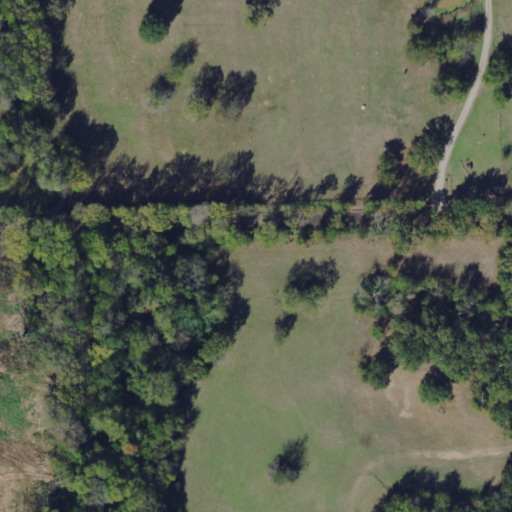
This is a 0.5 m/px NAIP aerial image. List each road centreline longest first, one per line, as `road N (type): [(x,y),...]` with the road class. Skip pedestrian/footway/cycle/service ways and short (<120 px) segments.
road 1 (residential): [(511,214),(0,226)]
road 2 (residential): [(428,217),(409,0)]
